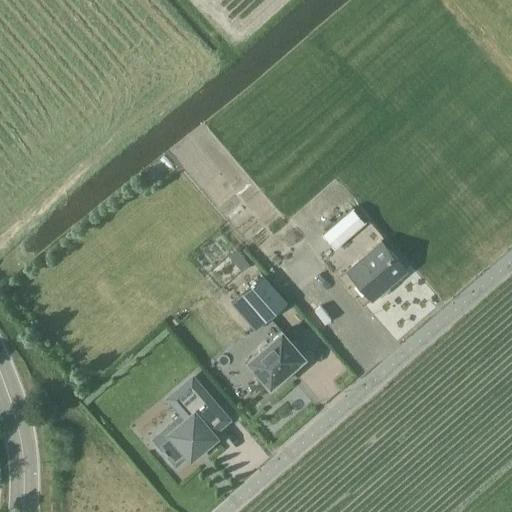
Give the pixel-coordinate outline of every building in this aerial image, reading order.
[(352,208),(322,234),(334,248),(365,222),(352,208)] [(387,282),(404,267),(381,240),(347,270),(372,299),(389,285),(387,282)] [(266,321),(287,302),(263,275),(242,294),(266,321)] [(294,365),(304,356),(282,331),(248,360),(270,386),(272,384),(274,386),(284,378),(282,376),(294,365)] [(191,456),(215,435),(211,430),(227,417),(191,376),(169,395),(187,417),(157,442),(176,463),(188,453),(191,456)]
